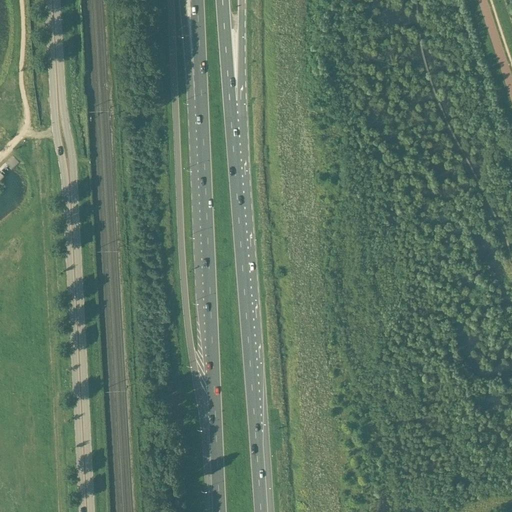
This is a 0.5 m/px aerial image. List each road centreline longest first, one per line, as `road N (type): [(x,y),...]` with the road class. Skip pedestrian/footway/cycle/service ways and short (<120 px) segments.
road 1 (secondary): [(90,511),(56,0)]
road 2 (secondary): [(47,0),(81,511)]
road 3 (primary): [(201,98),(217,511)]
road 4 (primary): [(260,511),(229,100)]
